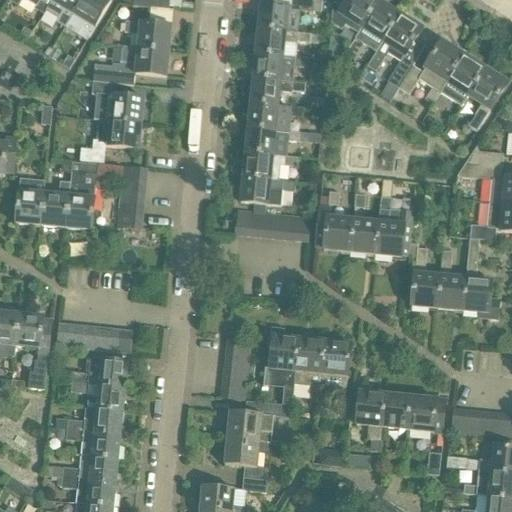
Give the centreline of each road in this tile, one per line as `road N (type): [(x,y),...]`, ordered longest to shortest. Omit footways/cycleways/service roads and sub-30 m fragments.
road 1 (residential): [(190,258),(213,0)]
road 2 (residential): [(167,511),(186,308)]
